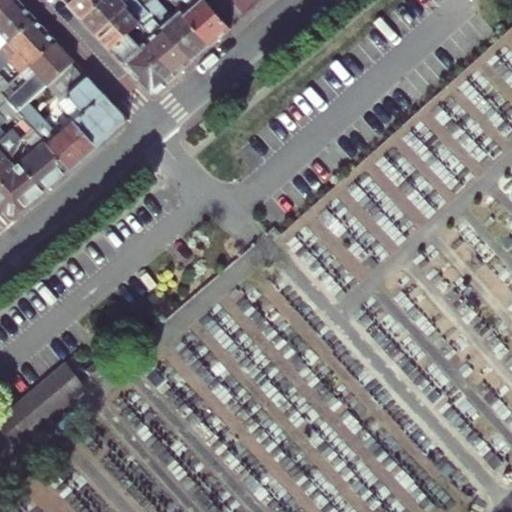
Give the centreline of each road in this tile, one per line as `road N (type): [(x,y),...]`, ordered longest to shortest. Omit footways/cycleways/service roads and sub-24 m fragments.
road 1 (residential): [(307,0),(157,124)]
road 2 (residential): [(157,124),(17,240)]
road 3 (residential): [(157,124),(45,0)]
